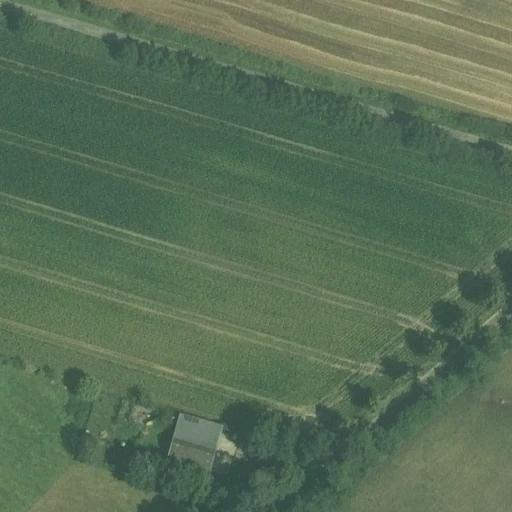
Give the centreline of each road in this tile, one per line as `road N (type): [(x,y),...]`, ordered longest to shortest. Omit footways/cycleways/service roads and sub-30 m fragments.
road 1 (track): [(0,1),(511,152)]
road 2 (unclassified): [(511,315),(283,511)]
